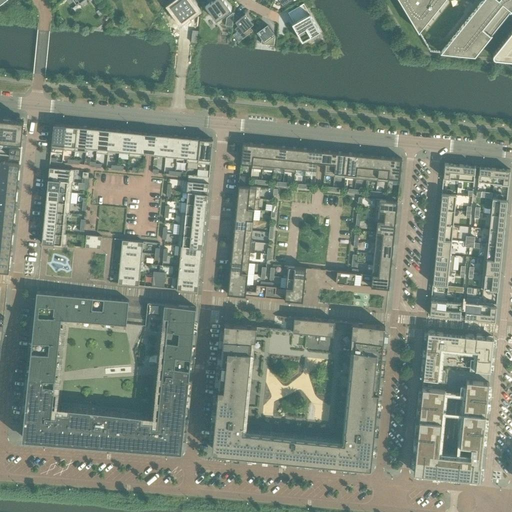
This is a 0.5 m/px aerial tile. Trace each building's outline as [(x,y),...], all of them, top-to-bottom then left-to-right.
[(163,6),(166,10),(170,6),(170,7),(181,21),(189,16),(196,10),(192,5),(192,4),(189,0),(188,0),(179,0),(175,3),(172,0),(171,0),(164,5),(163,6)] [(223,0),(213,0),(205,6),(216,21),(231,10),(223,0)] [(511,0),(399,0),(412,21),(419,32),(419,31),(431,16),(444,0),(482,0),(446,45),(441,51),(440,51),(440,52),(447,53),(471,55),(475,55),(477,52),(479,50),(511,9),(511,0)] [(320,31),(319,31),(317,27),(304,3),(290,11),(294,18),(296,22),(294,23),(292,24),(293,26),(300,37),(302,42),(320,31)] [(238,26),(235,29),(243,38),(252,31),(249,27),(253,24),(245,14),(235,22),(238,26)] [(262,41),(262,43),(274,44),(275,34),(268,24),(257,31),(262,38),(262,41)] [(511,33),(497,52),(496,53),(496,55),(497,57),(498,58),(511,59),(511,33)] [(7,119),(0,118),(0,140),(21,143),(22,136),(24,121),(23,121),(16,120),(10,120),(7,119)] [(66,125),(53,124),(51,152),(63,153),(64,145),(66,125)] [(64,145),(75,146),(77,126),(66,125),(64,145)] [(75,146),(86,147),(88,127),(77,126),(75,146)] [(86,147),(97,148),(99,128),(88,127),(86,147)] [(97,148),(108,149),(110,130),(99,128),(97,148)] [(108,149),(119,150),(121,131),(110,130),(108,149)] [(119,150),(130,152),(132,132),(121,131),(119,150)] [(130,152),(141,153),(143,133),(132,132),(130,152)] [(146,153),(154,154),(156,134),(148,133),(143,133),(141,153),(146,153)] [(154,154),(165,155),(167,135),(156,134),(154,154)] [(165,155),(176,156),(178,136),(167,135),(165,155)] [(176,156),(187,157),(189,137),(178,136),(176,156)] [(187,157),(198,158),(200,139),(189,137),(187,157)] [(200,139),(198,158),(211,160),(213,140),(200,139)] [(240,163),(252,164),(254,144),(243,143),(240,163)] [(252,164),(263,165),(265,145),(254,144),(252,164)] [(4,155),(20,157),(21,147),(21,146),(5,145),(4,155)] [(263,165),(274,167),(276,146),(265,145),(263,165)] [(274,167),(284,168),(286,147),(276,146),(274,167)] [(284,168),(295,169),(297,148),(286,147),(284,168)] [(295,169),(306,170),(308,149),(297,148),(295,169)] [(317,162),(321,162),(322,151),(318,150),(308,149),(306,170),(316,171),(317,162)] [(324,172),(334,173),(336,152),(326,151),(322,151),(321,162),(325,163),(324,172)] [(334,173),(345,174),(347,153),(336,152),(334,173)] [(345,174),(356,175),(358,154),(347,153),(345,174)] [(356,175),(367,176),(369,155),(358,154),(356,175)] [(367,176),(377,177),(379,156),(369,155),(367,176)] [(390,158),(379,156),(377,177),(377,182),(388,183),(388,178),(390,158)] [(390,158),(388,178),(400,179),(402,159),(390,158)] [(0,162),(0,166),(0,173),(18,175),(19,164),(0,162)] [(444,163),(443,178),(444,178),(458,179),(460,165),(459,165),(452,164),(444,163)] [(460,165),(458,179),(474,181),(475,167),(475,166),(474,166),(467,165),(460,165)] [(49,167),(48,180),(69,182),(70,169),(49,167)] [(479,167),(478,181),(493,183),(495,168),(487,167),(480,167),(479,167)] [(493,183),(492,185),(508,187),(509,184),(510,170),(502,169),(495,168),(493,183)] [(0,173),(0,184),(17,186),(18,175),(0,173)] [(48,180),(47,190),(67,192),(68,182),(69,182),(48,180)] [(182,192),(188,193),(188,192),(207,194),(208,183),(187,181),(183,180),(182,192)] [(0,184),(0,195),(16,197),(17,186),(0,184)] [(238,185),(237,197),(255,198),(256,187),(244,186),(239,185),(238,185)] [(47,190),(46,201),(66,203),(67,192),(47,190)] [(188,193),(186,203),(206,205),(207,194),(188,192),(188,193)] [(440,208),(440,209),(454,210),(456,197),(456,195),(451,194),(446,194),(442,194),(441,193),(441,201),(440,208)] [(0,195),(0,206),(15,207),(16,197),(0,195)] [(237,197),(236,207),(254,209),(255,198),(237,197)] [(379,199),(378,211),(396,212),(397,201),(391,201),(379,199)] [(492,202),(491,214),(505,215),(506,208),(507,201),(507,200),(506,200),(502,200),(497,199),(492,199),(492,202)] [(46,201),(45,211),(65,213),(66,203),(46,201)] [(186,203),(185,214),(205,216),(206,205),(186,203)] [(0,206),(0,216),(14,218),(15,207),(0,206)] [(236,207),(235,218),(253,220),(254,209),(236,207)] [(438,223),(438,224),(453,225),(454,210),(440,209),(439,216),(438,223)] [(45,211),(44,222),(64,224),(65,213),(45,211)] [(378,211),(377,221),(395,223),(396,212),(378,211)] [(185,214),(184,224),(204,226),(205,216),(185,214)] [(491,214),(489,229),(504,230),(505,223),(505,216),(505,215),(491,214)] [(0,216),(0,227),(13,229),(14,218),(0,216)] [(235,218),(234,229),(252,231),(253,220),(235,218)] [(377,221),(376,232),(394,234),(395,223),(377,221)] [(44,222),(43,232),(62,234),(64,224),(44,222)] [(184,224),(183,235),(203,237),(204,226),(184,224)] [(437,238),(437,239),(451,240),(453,225),(438,224),(438,231),(437,238)] [(0,227),(0,238),(12,240),(13,229),(0,227)] [(234,229),(233,239),(251,241),(252,231),(234,229)] [(488,243),(488,244),(502,245),(503,238),(504,231),(504,230),(489,229),(488,243)] [(62,234),(43,232),(42,243),(61,245),(62,234)] [(376,232),(375,243),(393,245),(394,234),(376,232)] [(85,248),(101,249),(102,236),(86,235),(85,248)] [(181,245),(181,246),(202,248),(203,237),(183,235),(182,245),(181,245)] [(0,238),(0,249),(11,250),(12,240),(0,238)] [(122,239),(121,251),(142,253),(143,241),(122,239)] [(233,239),(232,250),(250,252),(251,241),(233,239)] [(435,253),(435,254),(450,255),(451,240),(437,239),(436,246),(435,253)] [(375,243),(374,254),(392,255),(393,245),(375,243)] [(485,243),(484,258),(501,260),(502,253),(502,246),(502,245),(488,244),(488,243),(485,243)] [(181,246),(180,256),(201,259),(202,248),(181,246)] [(0,249),(0,260),(10,261),(11,250),(0,249)] [(232,250),(231,261),(249,263),(250,252),(232,250)] [(121,251),(120,261),(141,263),(142,253),(121,251)] [(374,254),(373,264),(391,266),(392,255),(374,254)] [(434,268),(434,269),(448,270),(450,255),(435,254),(435,261),(434,268)] [(180,256),(179,267),(200,269),(201,259),(180,256)] [(484,258),(482,273),(499,275),(500,268),(501,261),(501,260),(484,258)] [(10,261),(0,260),(0,271),(9,272),(10,261)] [(120,261),(119,272),(140,274),(141,263),(120,261)] [(231,261),(230,272),(248,274),(249,263),(231,261)] [(373,264),(372,275),(390,277),(391,266),(373,264)] [(288,266),(287,277),(305,279),(306,268),(288,266)] [(179,267),(178,278),(199,280),(200,269),(179,267)] [(322,284),(332,284),(333,268),(307,267),(306,273),(323,274),(322,284)] [(432,283),(432,284),(433,284),(437,284),(442,285),(447,285),(448,270),(434,269),(433,276),(432,283)] [(336,283),(354,285),(355,273),(352,273),(337,271),(336,283)] [(140,274),(119,272),(118,283),(139,285),(140,274)] [(230,272),(229,282),(247,284),(248,274),(230,272)] [(355,273),(354,285),(389,288),(390,277),(372,275),(371,281),(362,280),(362,274),(358,273),(355,273)] [(482,273),(481,289),(483,289),(488,290),(491,290),(493,290),(498,291),(499,283),(499,276),(499,275),(482,273)] [(287,277),(286,288),(304,290),(305,279),(287,277)] [(199,280),(178,278),(177,289),(198,291),(199,280)] [(227,294),(265,298),(266,286),(256,285),(256,291),(246,290),(247,284),(229,282),(227,294)] [(266,286),(265,298),(302,301),(304,290),(286,288),(285,294),(275,293),(276,287),(266,286)] [(37,291),(22,439),(181,451),(196,307),(167,304),(164,304),(147,303),(146,316),(127,315),(129,300),(37,291)] [(431,300),(429,314),(437,315),(444,316),(445,316),(446,301),(447,301),(447,299),(432,297),(431,297),(431,300)] [(446,301),(445,316),(452,317),(459,317),(460,318),(460,317),(462,303),(447,301),(446,301)] [(481,305),(479,319),(480,320),(487,320),(495,321),(496,306),(497,304),(481,302),(480,305),(481,305)] [(464,317),(464,318),(465,318),(472,319),(479,319),(481,305),(480,305),(465,303),(464,317)] [(272,329),(257,327),(242,325),(234,324),(230,324),(230,323),(229,324),(224,323),(224,325),(224,329),(223,329),(223,330),(224,330),(223,338),(223,342),(222,342),(222,343),(223,343),(222,351),(221,351),(222,351),(221,356),(220,364),(220,365),(220,368),(220,369),(220,371),(219,377),(219,378),(219,382),(218,382),(219,382),(218,391),(217,391),(218,391),(217,395),(216,404),(216,408),(216,409),(216,410),(215,417),(214,428),(214,429),(214,431),(212,452),(245,455),(324,463),(371,468),(373,447),(373,445),(373,444),(374,444),(373,444),(374,433),(375,433),(374,433),(374,431),(376,420),(376,411),(377,411),(376,411),(377,407),(377,406),(377,400),(378,398),(378,394),(379,394),(379,393),(378,393),(379,385),(379,381),(380,381),(380,380),(379,380),(380,378),(380,374),(380,372),(381,372),(380,372),(381,368),(381,367),(382,359),(382,358),(382,354),(383,348),(383,346),(383,345),(383,341),(384,341),(383,341),(384,332),(385,332),(384,332),(385,328),(385,326),(380,326),(380,325),(379,326),(376,325),(375,325),(367,324),(351,323),(335,322),(333,336),(320,335),(306,334),(293,332),(293,330),(293,329),(294,318),(282,317),(279,316),(275,316),(273,329),(272,329)] [(293,332),(306,334),(308,318),(307,318),(302,318),(303,317),(302,317),(302,318),(294,317),(294,318),(293,329),(293,332)] [(306,334),(320,335),(321,320),(320,320),(320,319),(320,320),(316,319),(315,319),(308,318),(306,334)] [(321,320),(320,335),(333,336),(335,322),(335,321),(333,321),(329,321),(329,320),(321,320)] [(414,465),(413,472),(430,474),(438,474),(454,476),(462,477),(479,479),(480,472),(480,466),(481,460),(482,449),(482,448),(483,443),(483,442),(483,435),(485,425),(485,417),(486,411),(487,403),(488,393),(488,386),(489,381),(490,371),(490,370),(491,364),(493,344),(493,339),(493,338),(491,338),(481,336),(476,336),(465,335),(443,333),(442,332),(430,331),(428,331),(427,332),(427,338),(426,350),(425,355),(424,364),(424,369),(423,378),(422,387),(422,391),(421,398),(420,409),(419,416),(418,422),(418,430),(417,440),(416,448),(415,458),(414,465)]
